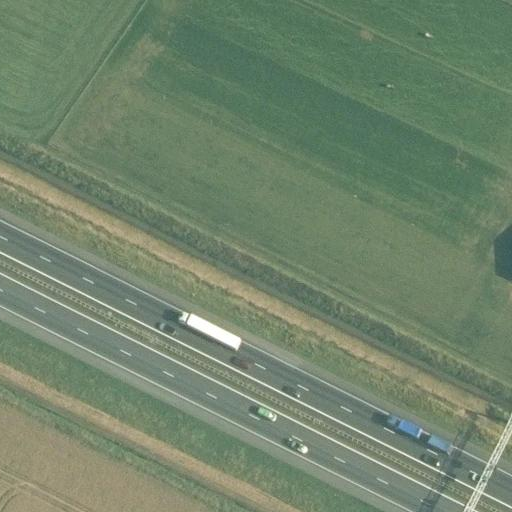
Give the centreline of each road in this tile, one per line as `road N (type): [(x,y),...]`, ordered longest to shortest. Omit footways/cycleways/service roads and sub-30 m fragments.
road 1 (motorway): [(511,494),(0,237)]
road 2 (motorway): [(0,291),(441,511)]
